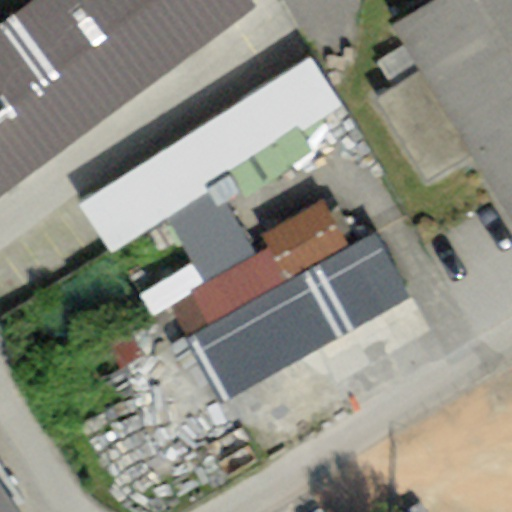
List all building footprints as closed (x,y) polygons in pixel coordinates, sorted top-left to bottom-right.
[(36,0),(0,27),(0,195),(255,5),(251,0),(36,0)] [(511,0),(437,0),(391,27),(402,45),(375,61),(391,87),(371,99),(424,188),(471,160),(511,230),(511,0)] [(79,205),(110,254),(166,218),(228,178),(342,106),(311,57),(79,205)] [(228,178),(166,218),(192,265),(202,281),(256,253),(226,204),(240,198),(228,178)] [(321,202),(261,234),(267,247),(287,284),(347,250),(321,202)] [(287,284),(184,339),(221,405),(410,299),(374,234),(347,250),(287,284)] [(184,339),(287,284),(267,247),(256,253),(202,281),(189,289),(192,294),(168,308),(184,339)] [(189,289),(202,281),(192,265),(137,297),(151,319),(168,308),(192,294),(189,289)] [(0,511),(16,511),(0,485),(0,511)]
